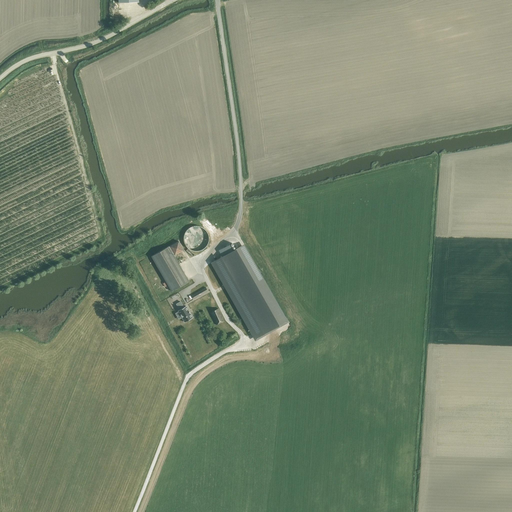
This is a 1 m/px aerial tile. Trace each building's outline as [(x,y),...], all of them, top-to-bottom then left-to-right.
[(192,226),(191,227),(189,228),(187,229),(186,231),(184,233),(184,235),(183,237),(183,239),(183,241),(184,243),(185,245),(186,247),(188,249),(190,250),(192,251),(194,251),(196,252),(198,252),(200,251),(202,250),(204,249),(206,247),(207,246),(208,244),(209,242),(209,240),(209,238),(209,236),(208,234),(208,232),(207,230),(205,229),(204,228),(202,227),(200,226),(198,226),(196,225),(194,225),(192,226)] [(189,281),(174,255),(183,250),(178,241),(169,247),(168,246),(151,256),(172,291),(189,281)] [(245,254),(241,246),(233,250),(229,244),(227,245),(219,250),(222,256),(215,261),(214,261),(216,264),(246,318),(257,337),(268,331),(284,322),(245,254)] [(208,291),(206,287),(192,295),(194,299),(208,291)] [(180,302),(176,304),(177,304),(180,309),(178,310),(185,322),(192,318),(186,306),(182,308),(182,307),(181,306),(182,305),(180,302),(181,302),(180,302)] [(224,321),(218,309),(210,312),(216,325),(224,321)]
